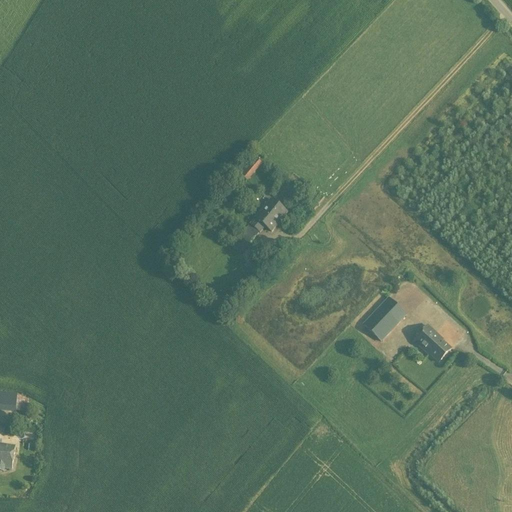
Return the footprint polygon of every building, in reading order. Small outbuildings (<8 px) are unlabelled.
[(253,157),(238,174),(244,179),(247,182),(262,164),(260,162),(253,157)] [(323,199),(316,193),(313,198),(307,204),(314,210),(323,199)] [(250,225),(259,233),(265,227),(271,233),(279,223),(287,213),(271,200),(250,225)] [(242,256),(259,235),(249,226),(231,247),(242,256)] [(267,248),(259,256),(271,267),(278,258),(267,248)] [(259,280),(268,269),(255,257),(246,268),(259,280)] [(406,316),(388,299),(363,326),(381,343),(406,316)] [(420,335),(413,342),(428,356),(429,355),(430,356),(439,364),(445,357),(451,350),(442,342),(442,341),(427,327),(420,335)] [(0,410),(18,412),(28,413),(29,400),(17,395),(0,393),(0,410)] [(0,472),(4,473),(5,470),(12,471),(15,448),(0,445),(0,472)]
